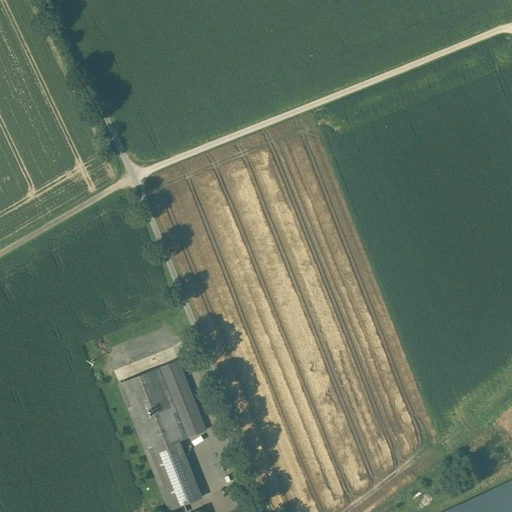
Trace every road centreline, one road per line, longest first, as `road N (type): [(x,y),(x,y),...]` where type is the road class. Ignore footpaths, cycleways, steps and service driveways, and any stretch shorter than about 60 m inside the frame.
road 1 (track): [(0,253),(134,176),(511,25)]
road 2 (unclassified): [(265,511),(134,176),(49,0)]
